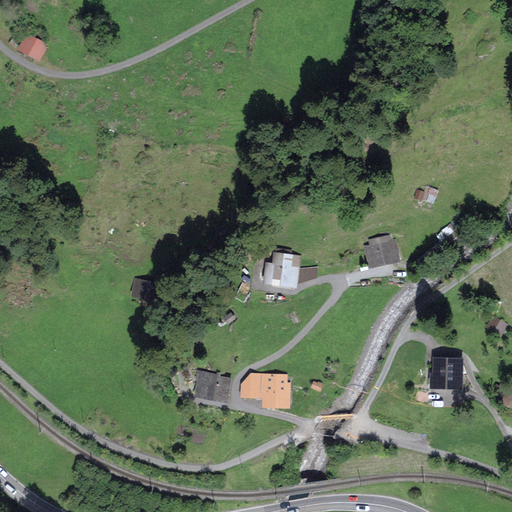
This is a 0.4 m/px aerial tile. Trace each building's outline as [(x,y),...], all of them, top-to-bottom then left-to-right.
[(27,35),(20,48),(38,58),(45,45),(27,35)] [(454,233),(442,242),(446,248),(458,240),(454,233)] [(367,249),(371,264),(396,258),(393,243),(389,244),(387,238),(372,242),(373,248),(367,249)] [(439,243),(427,252),(433,260),(445,251),(439,243)] [(268,265),(266,280),(295,284),(297,269),(268,265)] [(299,266),(299,278),(318,278),(317,265),(299,266)] [(136,280),(133,294),(156,299),(159,285),(136,280)] [(191,291),(190,299),(198,299),(199,292),(191,291)] [(488,326),(501,333),(506,325),(493,317),(488,326)] [(436,363),(435,376),(433,376),(433,384),(466,385),(467,374),(460,374),(460,363),(436,363)] [(204,379),(201,394),(225,398),(228,379),(205,375),(206,373),(198,371),(197,378),(204,379)] [(263,391),(263,403),(288,404),(289,383),(285,383),(285,381),(276,375),(267,375),(266,391),(263,391)] [(244,383),(243,394),(255,395),(256,383),(244,383)] [(511,405),(511,392),(509,392),(510,389),(505,387),(504,389),(502,388),(498,398),(505,401),(505,402),(511,405)]
